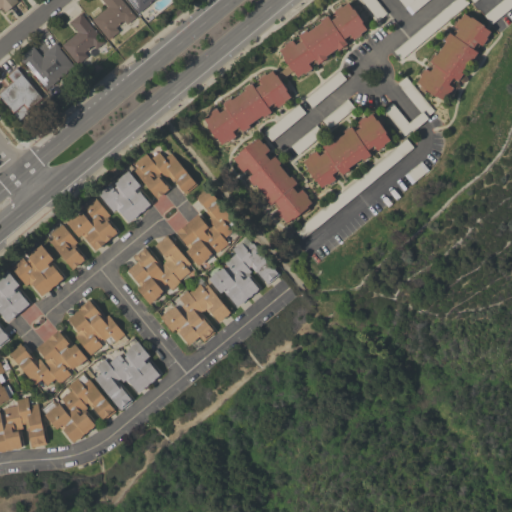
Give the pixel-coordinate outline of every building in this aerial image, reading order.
[(0,0),(16,0),(17,1),(5,11),(1,7),(0,7),(0,0)] [(121,0),(135,17),(127,24),(124,20),(115,27),(118,31),(108,39),(92,19),(107,6),(102,0),(121,0)] [(127,0),(153,0),(138,13),(127,0)] [(377,20),(360,0),(376,0),(386,12),(377,20)] [(452,0),(466,0),(468,2),(400,59),(392,50),(452,0)] [(426,0),(410,14),(398,0),(426,0)] [(511,0),(511,5),(490,24),(483,15),(501,0),(511,0)] [(278,164),(289,177),(291,175),(296,183),(294,184),(299,190),(301,188),(307,195),(306,196),(311,202),(306,206),(310,211),(306,215),(302,211),(293,218),(292,217),(286,223),(281,217),(280,218),(275,211),(277,209),(272,203),(270,205),(264,198),(266,196),(255,183),(253,185),(247,178),(250,176),(245,170),(242,172),(237,165),(238,164),(233,158),(234,158),(216,137),(216,138),(207,125),(208,124),(203,118),(209,113),(208,112),(216,107),(217,109),(224,105),(222,102),(230,97),(231,99),(245,90),(243,88),(251,83),(252,85),(259,80),(257,78),(265,73),(265,74),(272,70),(275,75),(288,65),(282,57),(284,56),(279,50),(285,45),(284,45),(292,39),(293,42),(300,37),(298,35),(305,30),(307,32),(321,22),(319,20),(327,15),(329,17),(335,13),(333,10),(341,5),(342,7),(348,2),(352,9),(353,8),(361,19),(371,12),(374,18),(364,25),(366,29),(360,33),(361,34),(353,39),(351,36),(345,41),(346,43),(338,49),(336,47),(325,55),(327,57),(318,63),(316,61),(309,65),(311,68),(304,73),(303,72),(297,76),(293,70),(279,79),(286,89),(285,90),(290,96),(283,101),(284,102),(277,107),(275,104),(269,109),(271,111),(263,117),(262,115),(248,124),(249,126),(242,131),(240,128),(234,133),(235,136),(228,141),(237,154),(239,153),(238,152),(251,142),(251,143),(258,138),(262,143),(263,142),(269,149),(264,153),(269,159),(274,155),(280,163),(278,164)] [(104,42),(96,48),(93,45),(84,52),(87,56),(77,64),(77,63),(75,64),(69,57),(71,56),(61,44),(77,31),(69,22),(80,13),(104,42)] [(436,95),(435,96),(425,89),(421,94),(417,89),(420,84),(416,82),(420,75),(419,75),(424,67),(427,69),(431,62),(429,61),(434,53),(436,55),(445,41),(444,40),(448,32),(454,36),(458,29),(453,25),(458,18),(459,19),(463,13),(470,17),(470,16),(481,23),(485,18),(489,23),(486,28),(490,31),(486,37),(481,45),(479,43),(475,50),(477,52),(472,59),(470,58),(460,72),(462,73),(457,80),(455,79),(450,85),(453,87),(448,95),(447,94),(443,100),(436,95)] [(56,42),(59,47),(59,48),(74,67),(46,89),(24,62),(23,62),(19,57),(33,46),(41,57),(43,55),(42,53),(56,42)] [(0,90),(11,81),(6,75),(16,66),(44,97),(19,120),(0,98),(0,90)] [(338,70),(345,78),(311,107),(304,98),(338,70)] [(433,110),(426,116),(428,118),(422,122),(412,131),(411,130),(403,135),(382,109),(391,102),(407,122),(415,115),(419,112),(396,83),(405,76),(433,110)] [(346,98),(354,107),(329,128),(321,119),(346,98)] [(305,112),(271,141),(263,132),(297,103),(305,112)] [(343,131),(350,126),(354,131),(360,126),(357,121),(364,116),(365,117),(371,113),(375,120),(385,113),(389,119),(381,124),(386,132),(385,133),(389,140),(383,144),(384,145),(377,150),(375,147),(368,152),(370,155),(362,160),(361,158),(348,167),(349,169),(342,174),(340,171),(333,176),(335,179),(327,184),(327,183),(321,187),(316,180),(315,181),(306,168),(307,167),(303,160),(308,157),(308,155),(315,150),(317,153),(323,148),(321,146),(329,141),(330,142),(344,133),(343,131)] [(323,133),(296,154),(289,145),(315,124),(323,133)] [(413,147),(301,238),(294,230),(405,138),(413,147)] [(196,184),(185,193),(174,180),(172,181),(168,176),(165,178),(160,172),(158,173),(160,176),(159,177),(168,188),(157,198),(133,170),(137,166),(134,162),(145,153),(149,158),(158,151),(163,158),(170,152),(196,184)] [(428,169),(410,183),(403,174),(421,160),(428,169)] [(97,193),(109,183),(112,188),(116,185),(114,183),(118,180),(117,179),(128,170),(140,185),(137,187),(141,191),(140,192),(150,204),(144,208),(145,209),(141,212),(141,211),(137,214),(138,215),(135,217),(134,217),(128,222),(119,210),(117,211),(115,209),(112,211),(97,193)] [(207,187),(233,219),(232,220),(236,225),(230,230),(231,231),(223,238),(227,243),(216,252),(213,248),(209,251),(211,253),(207,256),(208,257),(198,266),(185,251),(189,248),(175,231),(197,214),(206,225),(207,224),(210,227),(212,225),(207,218),(209,216),(205,211),(206,210),(195,196),(207,187)] [(107,217),(109,220),(107,221),(113,228),(114,228),(115,230),(115,231),(116,232),(95,250),(81,234),(78,237),(66,222),(77,213),(78,214),(81,211),(83,213),(86,210),(82,206),(94,196),(109,215),(107,217)] [(77,242),(74,244),(76,247),(75,248),(83,257),(82,258),(84,260),(73,269),(49,241),(53,237),(50,233),(61,223),(77,242)] [(190,263),(185,267),(189,271),(178,280),(180,282),(171,289),(165,283),(159,288),(162,291),(159,294),(160,295),(149,303),(137,289),(140,286),(127,270),(137,262),(132,256),(144,247),(155,260),(156,260),(161,265),(163,263),(162,262),(165,260),(163,257),(164,256),(155,245),(157,243),(156,243),(159,240),(160,241),(162,239),(161,238),(164,236),(165,237),(166,235),(190,263)] [(278,274),(267,284),(256,270),(254,271),(250,266),(248,268),(251,271),(248,273),(250,275),(249,277),(258,288),(256,290),(257,290),(248,297),(237,306),(223,290),(220,293),(208,278),(218,269),(219,270),(222,267),(224,269),(227,266),(224,262),(235,253),(231,248),(240,242),(239,241),(245,236),(251,243),(252,242),(278,274)] [(53,259),(50,261),(54,265),(53,266),(63,278),(41,295),(32,284),(30,285),(28,283),(25,285),(10,266),(22,257),(25,260),(28,257),(27,256),(31,254),(30,253),(41,244),(53,259)] [(19,284),(17,286),(20,290),(18,291),(29,303),(7,321),(0,313),(0,327),(3,331),(9,338),(0,346),(0,274),(6,269),(19,284)] [(230,312),(228,314),(225,316),(223,318),(220,321),(220,320),(218,322),(209,310),(207,311),(205,309),(202,311),(202,310),(199,312),(204,317),(203,318),(214,332),(203,341),(199,336),(188,345),(175,329),(172,331),(160,316),(170,308),(171,309),(174,306),(176,309),(183,303),(178,297),(186,290),(188,292),(197,284),(194,281),(200,276),(203,281),(200,284),(202,287),(207,284),(230,312)] [(115,341),(110,335),(104,340),(101,338),(98,341),(101,345),(90,355),(74,336),(77,334),(75,331),(76,330),(67,319),(69,318),(68,317),(71,314),(72,315),(74,313),(73,313),(76,310),(77,311),(78,310),(77,308),(88,299),(99,313),(100,312),(103,315),(105,312),(124,334),(115,341)] [(8,352),(19,342),(30,356),(32,355),(36,360),(39,358),(44,365),(46,363),(43,360),(45,359),(36,348),(58,330),(71,346),(74,343),(86,358),(75,367),(75,366),(72,368),(70,366),(66,369),(70,374),(59,383),(54,378),(46,385),(41,378),(34,384),(8,352)] [(149,355),(146,358),(150,362),(149,363),(159,374),(154,379),(151,382),(150,382),(147,385),(140,392),(139,391),(138,392),(128,381),(126,382),(125,380),(122,382),(119,378),(117,380),(122,386),(120,387),(129,398),(129,397),(131,400),(120,409),(119,408),(94,378),(101,372),(95,366),(104,359),(107,363),(118,354),(122,358),(125,355),(123,353),(127,350),(126,349),(137,341),(149,355)] [(0,363),(4,371),(0,373),(0,383),(2,386),(7,383),(10,389),(5,391),(9,398),(0,402),(0,363)] [(112,408),(112,407),(115,411),(103,421),(92,407),(91,408),(86,402),(84,404),(87,407),(84,409),(86,412),(85,413),(95,425),(72,443),(60,426),(56,429),(44,414),(46,413),(42,408),(51,401),(55,407),(59,404),(60,405),(64,402),(60,398),(71,389),(68,385),(76,378),(77,379),(82,374),(87,380),(88,378),(112,408)] [(45,444),(31,447),(27,429),(26,430),(24,423),(21,423),(22,427),(19,428),(19,432),(18,432),(21,447),(19,447),(19,448),(15,449),(15,448),(12,449),(13,449),(9,450),(9,449),(5,450),(5,451),(1,452),(0,451),(0,414),(4,413),(3,408),(17,405),(16,399),(26,397),(28,405),(37,403),(45,444)]
